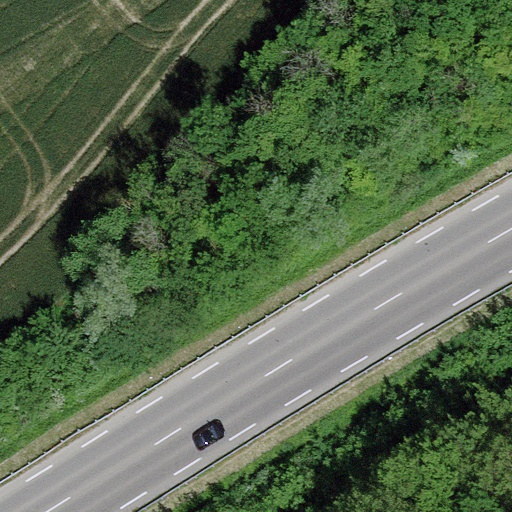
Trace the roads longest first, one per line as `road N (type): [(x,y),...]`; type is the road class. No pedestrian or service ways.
road 1 (primary): [(60,511),(511,237)]
road 2 (track): [(332,511),(511,407)]
